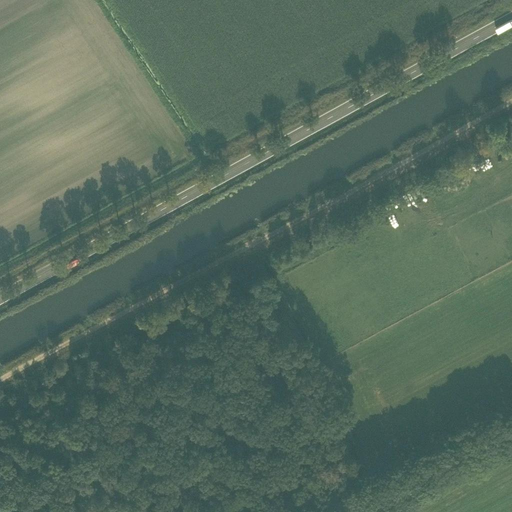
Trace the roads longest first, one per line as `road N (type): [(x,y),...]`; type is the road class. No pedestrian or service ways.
road 1 (track): [(511,101),(0,382)]
road 2 (primary): [(0,299),(511,19)]
road 3 (unclassified): [(331,511),(511,417)]
